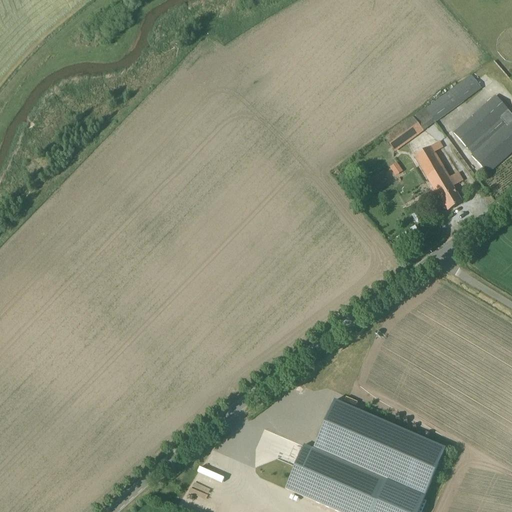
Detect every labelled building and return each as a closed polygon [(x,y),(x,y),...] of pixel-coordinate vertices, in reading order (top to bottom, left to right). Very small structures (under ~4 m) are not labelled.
[(435,122),(481,88),(472,75),(454,88),(457,92),(453,95),(450,90),(425,108),(435,122)] [(454,134),(473,155),(472,157),(487,175),(511,152),(511,114),(496,96),(454,134)] [(435,122),(425,108),(384,138),(394,151),(422,130),(423,131),(435,122)] [(452,188),(462,182),(463,181),(451,163),(439,142),(414,157),(436,195),(438,194),(448,211),(462,203),(452,188)] [(414,494),(425,498),(446,449),(334,401),(321,431),(318,439),(313,449),(304,445),(303,447),(294,467),(285,489),(337,511),(375,511),(388,482),(414,494)] [(279,451),(277,457),(295,464),(297,458),(279,451)]
